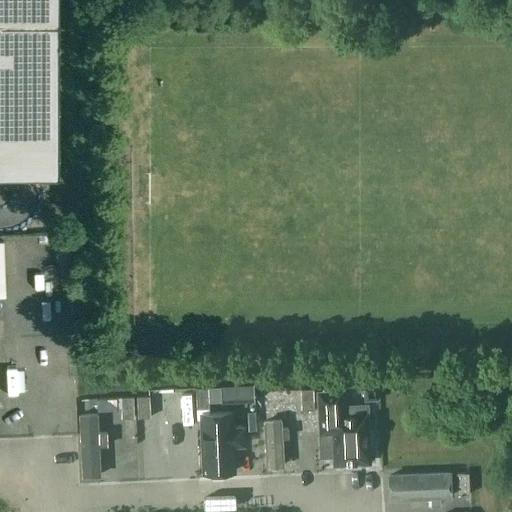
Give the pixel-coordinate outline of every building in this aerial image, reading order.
[(0,0),(0,178),(19,179),(59,179),(60,23),(60,0),(0,0)] [(11,429),(23,429),(20,382),(8,383),(11,429)] [(197,388),(197,393),(198,409),(210,408),(210,402),(223,402),(223,404),(256,402),(255,391),(255,384),(222,386),(222,387),(197,388)] [(314,388),(302,388),(303,410),(304,410),(315,409),(314,388)] [(335,431),(336,463),(345,463),(345,467),(361,466),(361,462),(369,462),(369,445),(373,445),(373,429),(368,430),(367,413),(343,415),(342,391),(320,392),(322,431),(321,431),(321,432),(335,431)] [(134,396),(122,397),(123,418),(135,417),(134,396)] [(150,396),(138,396),(139,417),(140,417),(151,416),(150,396)] [(98,399),(98,411),(119,410),(118,398),(98,399)] [(184,400),(155,402),(156,413),(185,411),(184,400)] [(91,414),(75,415),(79,479),(95,478),(91,414)] [(237,478),(234,414),(212,415),(215,479),(237,478)] [(280,469),(278,421),(261,422),(263,470),(280,469)] [(469,472),(457,473),(458,494),(470,494),(469,472)] [(384,504),(446,503),(445,476),(383,476),(384,504)]
